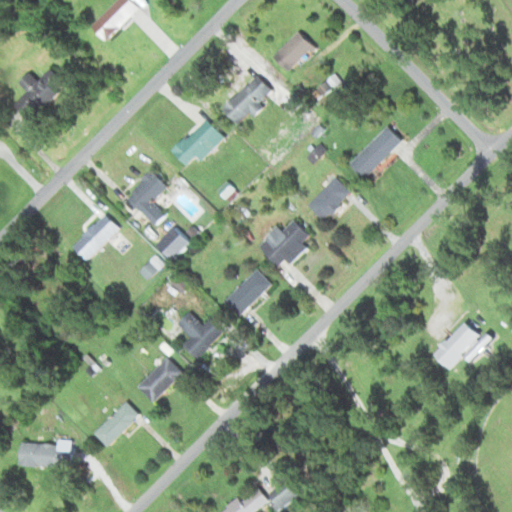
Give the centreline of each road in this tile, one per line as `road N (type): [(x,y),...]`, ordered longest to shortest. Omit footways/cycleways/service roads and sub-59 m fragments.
road 1 (residential): [(0,241),(239,0),(346,1),(492,151)]
road 2 (residential): [(131,511),(511,134)]
